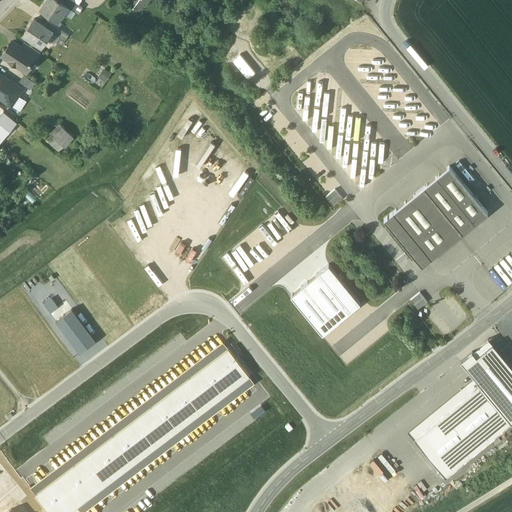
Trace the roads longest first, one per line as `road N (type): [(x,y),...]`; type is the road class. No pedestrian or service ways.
road 1 (residential): [(327,442),(215,304),(201,298),(185,300),(0,439)]
road 2 (tertiary): [(511,300),(327,442)]
